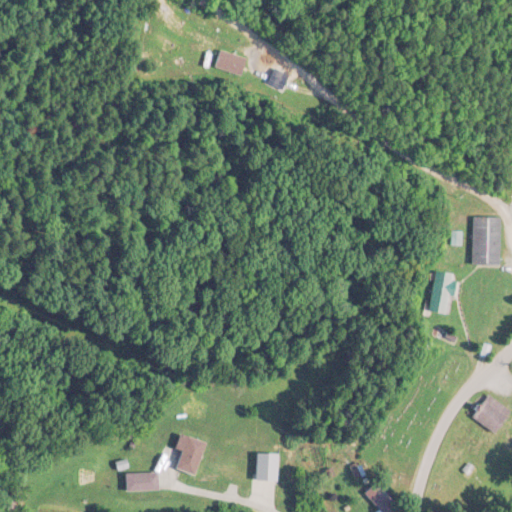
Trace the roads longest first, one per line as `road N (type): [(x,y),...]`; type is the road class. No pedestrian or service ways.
road 1 (residential): [(511,171),(223,40),(198,0)]
road 2 (residential): [(442,511),(451,443),(511,372)]
